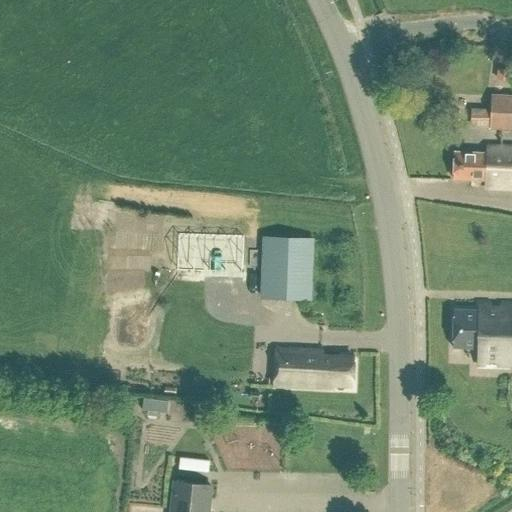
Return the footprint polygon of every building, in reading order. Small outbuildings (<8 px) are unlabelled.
[(495,67),(495,78),(507,78),(508,67),(495,67)] [(511,131),(511,95),(492,95),(491,131),(511,131)] [(511,147),(488,146),(488,153),(457,152),(456,179),(488,180),(487,187),(511,187),(511,147)] [(178,234),(177,270),(242,272),(244,236),(178,234)] [(312,300),(314,241),(264,239),(261,298),(312,300)] [(491,308),(491,304),(479,303),(479,310),(454,310),(454,347),(479,348),(479,365),(510,365),(510,348),(511,348),(511,303),(500,304),(500,308),(491,308)] [(206,313),(205,354),(264,355),(264,314),(206,313)] [(357,387),(358,358),(329,356),(329,351),(280,348),(278,385),(338,388),(338,386),(357,387)] [(145,413),(167,415),(168,400),(147,397),(147,398),(143,398),(142,410),(146,411),(145,413)] [(204,420),(207,408),(186,404),(184,416),(204,420)] [(235,470),(282,468),(280,439),(234,441),(235,470)] [(171,511),(207,511),(211,485),(175,481),(171,511)]
